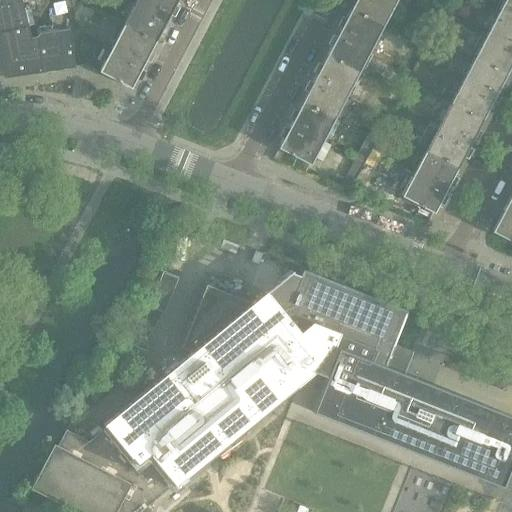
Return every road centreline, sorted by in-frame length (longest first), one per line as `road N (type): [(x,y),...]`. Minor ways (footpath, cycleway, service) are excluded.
road 1 (residential): [(444,267),(233,183)]
road 2 (residential): [(233,183),(328,0)]
road 3 (residential): [(203,0),(130,142)]
road 4 (residential): [(444,267),(511,138)]
road 5 (residential): [(130,142),(71,124),(0,117)]
